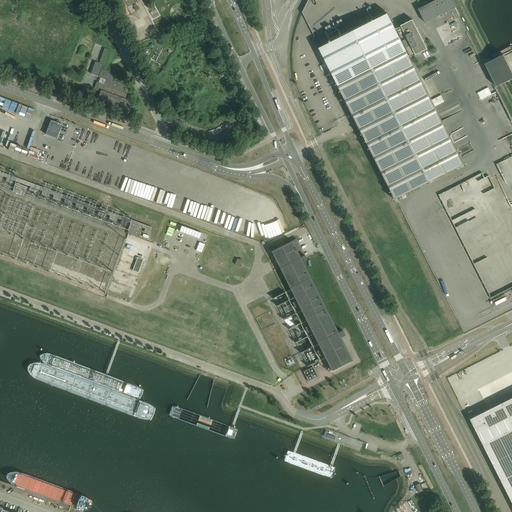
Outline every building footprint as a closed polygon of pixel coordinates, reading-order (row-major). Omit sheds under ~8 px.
[(445,0),(436,0),(418,9),(425,23),(451,10),(445,0)] [(388,14),(319,48),(353,114),(360,128),(396,199),(464,164),(388,14)] [(401,26),(396,29),(411,57),(415,55),(416,55),(428,49),(413,20),(401,26)] [(164,34),(159,36),(161,42),(167,39),(164,34)] [(95,63),(91,74),(98,77),(99,76),(107,79),(105,85),(104,84),(99,82),(96,90),(100,91),(101,92),(97,103),(126,114),(126,112),(127,113),(128,113),(132,104),(128,103),(131,96),(131,94),(125,92),(125,91),(126,90),(127,86),(114,81),(113,81),(112,81),(113,79),(115,80),(117,73),(115,73),(114,72),(110,71),(109,70),(108,73),(101,70),(101,69),(104,61),(108,51),(105,49),(99,64),(95,63)] [(511,71),(503,54),(492,60),(485,64),(496,87),(511,79),(511,71)] [(56,122),(51,120),(45,134),(57,139),(62,125),(59,124),(60,122),(57,121),(56,122)] [(16,183),(13,192),(24,196),(27,187),(16,183)] [(142,228),(131,224),(127,234),(139,238),(142,228)] [(331,371),(352,360),(340,337),(345,335),(342,330),(338,332),(302,262),(307,260),(296,239),(271,251),(271,252),(271,251),(277,263),(280,268),(290,289),(296,301),(292,303),(295,308),(299,306),(309,326),(305,328),(307,333),(311,331),(321,349),(317,351),(319,356),(323,354),(331,370),(331,371)] [(137,262),(143,265),(148,251),(142,249),(137,262)] [(283,320),(291,316),(296,314),(285,292),(273,298),(283,320)] [(300,323),(295,325),(288,329),(301,354),(307,367),(319,360),(300,323)] [(313,367),(304,372),(309,382),(318,377),(313,367)] [(511,397),(470,419),(511,501),(511,397)] [(405,459),(403,454),(397,456),(400,462),(405,459)]
